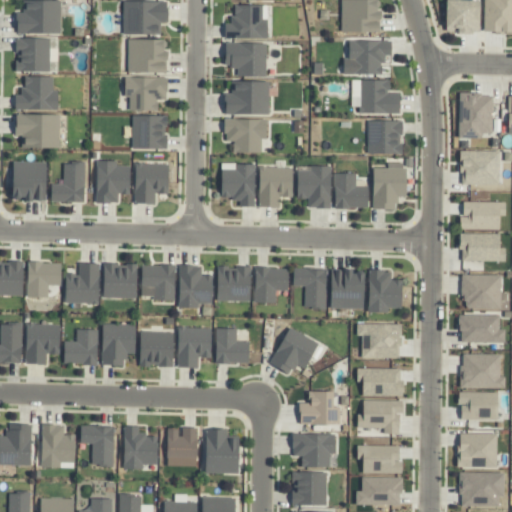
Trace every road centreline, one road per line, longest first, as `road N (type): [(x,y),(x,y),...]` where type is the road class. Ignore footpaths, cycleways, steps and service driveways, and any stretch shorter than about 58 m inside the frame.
road 1 (residential): [(409,0),(426,66),(431,148),(427,511)]
road 2 (residential): [(0,229),(430,241)]
road 3 (residential): [(0,392),(254,406)]
road 4 (residential): [(193,233),(194,0)]
